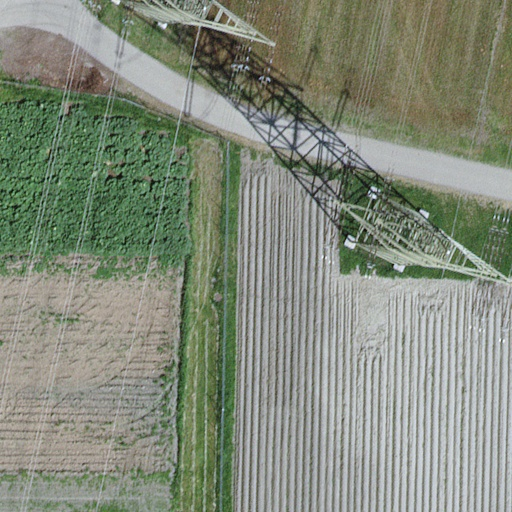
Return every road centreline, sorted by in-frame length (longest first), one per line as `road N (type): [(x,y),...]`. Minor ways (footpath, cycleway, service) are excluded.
road 1 (unclassified): [(511,186),(290,133),(120,67),(40,0)]
road 2 (track): [(226,511),(236,112)]
